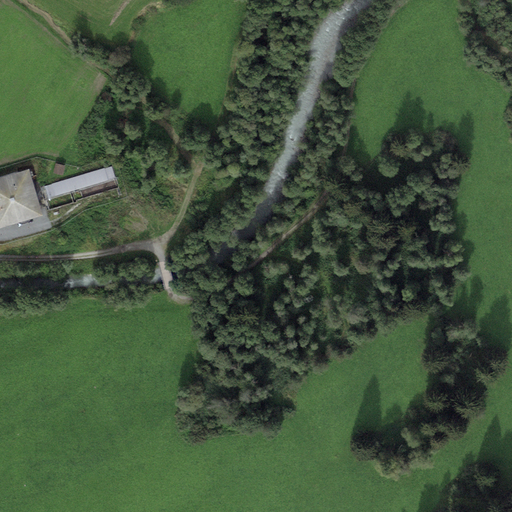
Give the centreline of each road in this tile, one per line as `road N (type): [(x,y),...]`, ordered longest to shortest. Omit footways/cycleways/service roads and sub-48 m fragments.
road 1 (track): [(170,289),(181,298),(213,291),(269,254),(338,168),(350,135)]
road 2 (track): [(254,0),(202,162)]
road 3 (track): [(158,238),(0,257)]
